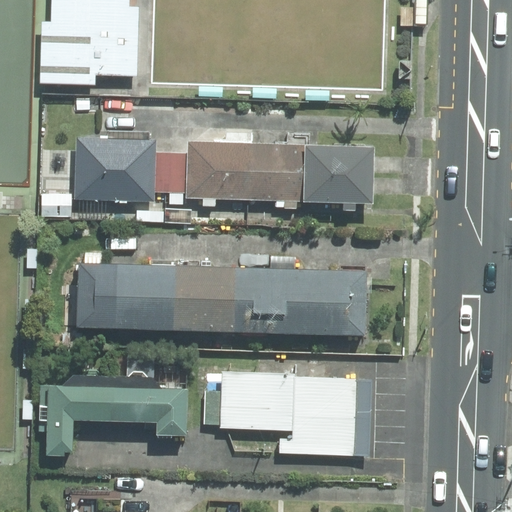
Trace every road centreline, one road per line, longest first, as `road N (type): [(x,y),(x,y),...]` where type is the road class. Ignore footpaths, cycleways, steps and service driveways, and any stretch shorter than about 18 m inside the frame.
road 1 (secondary): [(470,289),(479,0)]
road 2 (secondary): [(465,511),(470,289)]
